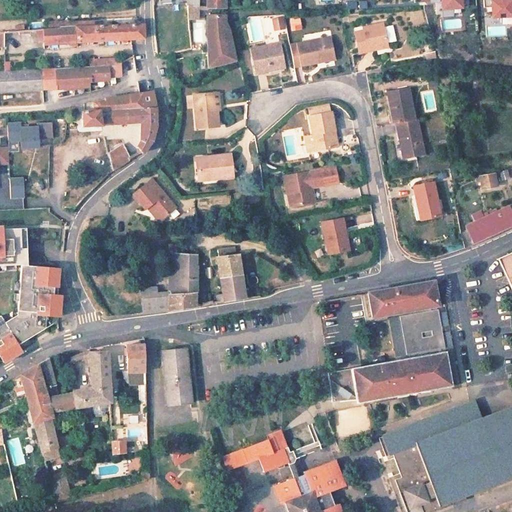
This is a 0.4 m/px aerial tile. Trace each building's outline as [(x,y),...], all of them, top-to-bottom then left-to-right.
[(223,0),(205,0),(206,8),(224,9),(223,0)] [(440,0),(441,9),(461,7),(461,6),(469,5),(468,0),(440,0)] [(511,0),(483,0),(484,6),(492,6),(492,16),(511,14),(511,0)] [(187,30),(194,29),(195,16),(199,16),(198,6),(184,7),(187,30)] [(231,18),(246,17),(246,8),(231,9),(231,18)] [(223,39),(223,14),(206,16),(207,69),(231,68),(229,39),(223,39)] [(299,18),(288,19),(290,32),(301,30),(299,18)] [(283,21),(273,23),(275,33),(285,31),(283,21)] [(367,30),(355,32),(358,52),(389,46),(385,30),(384,22),(366,26),(367,30)] [(42,30),(42,44),(144,40),(143,25),(105,27),(76,28),(76,26),(66,27),(58,27),(58,29),(42,30)] [(394,28),(385,30),(389,46),(398,44),(394,28)] [(327,57),(324,39),(290,45),(294,66),(307,64),(306,61),(327,57)] [(256,72),(284,67),(280,44),(252,49),(256,72)] [(119,81),(119,65),(109,70),(106,70),(107,82),(119,81)] [(88,83),(107,82),(106,70),(88,71),(88,83)] [(88,71),(40,72),(42,91),(88,89),(88,83),(88,71)] [(0,73),(0,92),(42,91),(40,72),(3,73),(0,73)] [(190,90),(193,129),(215,127),(212,104),(210,104),(209,89),(190,90)] [(413,121),(408,91),(384,96),(388,116),(384,116),(386,126),(395,125),(413,121)] [(152,94),(104,100),(104,103),(92,103),(92,110),(81,111),(81,125),(102,125),(102,123),(132,122),(132,127),(143,126),(141,136),(135,146),(141,152),(147,146),(150,143),(152,139),(156,125),(155,108),(152,94)] [(316,152),(338,148),(331,113),(309,117),(313,135),(316,152)] [(395,125),(401,160),(422,156),(416,121),(413,121),(395,125)] [(20,124),(7,124),(8,140),(20,140),(20,148),(33,147),(33,144),(38,144),(37,139),(52,138),(51,122),(36,123),(36,127),(20,128),(20,124)] [(129,159),(122,145),(107,152),(112,170),(129,159)] [(0,164),(9,164),(8,148),(0,148),(0,164)] [(230,178),(228,156),(193,159),(194,178),(211,176),(211,180),(230,178)] [(320,172),(283,178),(286,195),(290,195),(292,207),(312,203),(310,188),(334,183),(332,170),(320,172)] [(492,174),(493,182),(504,181),(506,170),(492,174)] [(480,179),(482,190),(494,187),(493,182),(492,174),(480,179)] [(170,204),(147,176),(129,191),(140,205),(144,202),(156,216),(170,204)] [(22,178),(9,179),(10,194),(23,193),(22,178)] [(440,224),(432,185),(412,189),(416,213),(412,214),(415,228),(440,224)] [(464,228),(465,229),(473,245),(490,238),(511,227),(511,221),(506,209),(495,213),(494,210),(484,214),(485,215),(481,217),(482,220),(464,228)] [(343,219),(321,223),(327,254),(348,250),(343,219)] [(59,317),(60,295),(56,295),(53,294),(54,282),(57,282),(59,268),(27,267),(26,229),(2,230),(2,228),(0,227),(0,266),(21,266),(16,316),(5,322),(2,317),(0,318),(0,358),(1,360),(2,363),(21,351),(18,345),(52,324),(53,316),(59,317)] [(192,276),(192,253),(169,251),(167,310),(194,306),(194,277),(192,276)] [(511,299),(511,251),(498,259),(505,301),(508,300),(511,299)] [(244,298),(231,253),(210,257),(222,301),(244,298)] [(434,281),(368,293),(372,316),(402,310),(403,314),(399,315),(407,361),(411,360),(411,364),(362,373),(363,377),(353,379),(352,375),(329,379),(332,408),(387,398),(413,393),(452,386),(443,333),(434,281)] [(155,311),(153,286),(138,287),(140,313),(155,311)] [(449,332),(443,333),(452,386),(459,385),(449,332)] [(127,344),(127,371),(145,372),(145,343),(127,344)] [(187,348),(163,349),(167,404),(191,403),(187,348)] [(89,353),(91,388),(74,392),(76,407),(109,402),(107,351),(89,353)] [(49,386),(45,387),(48,399),(47,399),(49,410),(76,407),(74,392),(60,396),(50,361),(41,363),(38,364),(40,371),(45,370),(49,386)] [(37,365),(21,375),(32,422),(47,416),(50,416),(49,410),(47,399),(37,365)] [(462,499),(511,480),(511,409),(481,421),(473,401),(378,436),(386,458),(391,456),(400,479),(392,481),(403,511),(439,511),(464,503),(462,499)] [(32,422),(41,450),(55,446),(47,416),(32,422)] [(269,440),(223,457),(228,471),(261,459),(266,474),(295,463),(282,430),(268,435),(269,440)] [(123,453),(123,441),(110,442),(110,455),(123,453)] [(341,487),(331,462),(300,473),(302,478),(290,482),(289,479),(269,487),(275,504),(280,503),(282,511),(335,511),(334,506),(326,509),(323,500),(320,501),(318,495),(341,487)] [(53,500),(68,499),(66,473),(51,474),(53,500)]
